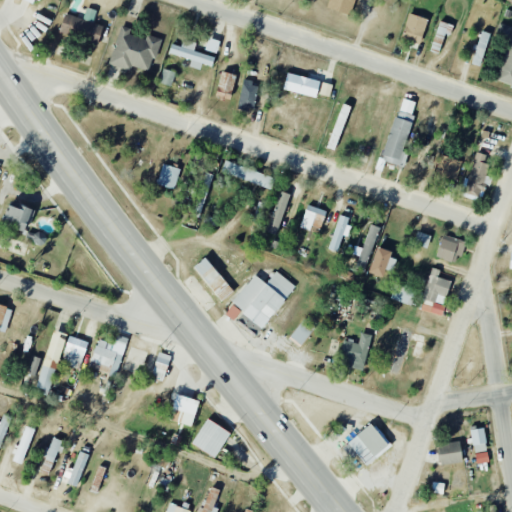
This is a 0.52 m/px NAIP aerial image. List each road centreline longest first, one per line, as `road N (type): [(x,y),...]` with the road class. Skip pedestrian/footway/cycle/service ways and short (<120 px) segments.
road 1 (primary): [(338,511),(0,72)]
road 2 (residential): [(495,232),(0,62)]
road 3 (residential): [(429,421),(0,277)]
road 4 (residential): [(397,511),(511,183)]
road 5 (residential): [(511,114),(185,0)]
road 6 (residential): [(511,476),(483,265)]
